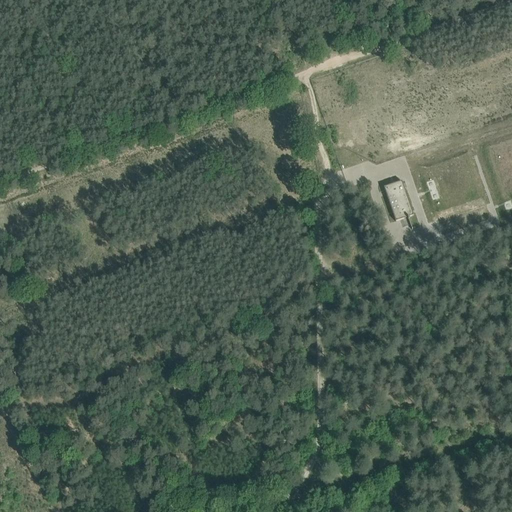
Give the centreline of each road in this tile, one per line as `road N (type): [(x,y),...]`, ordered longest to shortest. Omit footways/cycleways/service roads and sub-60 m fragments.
road 1 (track): [(0,181),(511,2)]
road 2 (unclassified): [(242,511),(295,485),(316,452),(317,215),(328,185),(365,171)]
road 3 (track): [(276,499),(511,431)]
